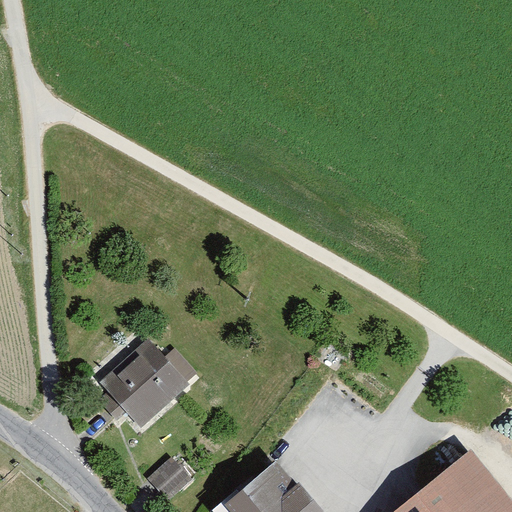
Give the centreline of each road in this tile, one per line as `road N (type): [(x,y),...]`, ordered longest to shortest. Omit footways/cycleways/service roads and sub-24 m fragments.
road 1 (unclassified): [(32,105),(53,106),(390,284),(511,367)]
road 2 (unclassified): [(32,105),(53,418),(42,445)]
